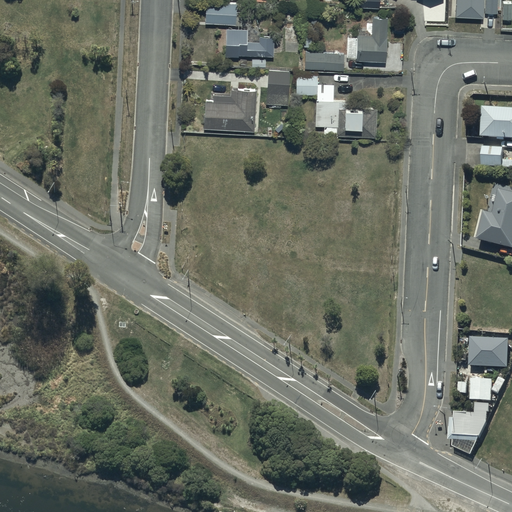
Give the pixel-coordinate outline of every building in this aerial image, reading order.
[(208,0),(206,23),(236,24),(237,2),(208,0)] [(456,0),(456,16),(484,17),(485,0),(456,0)] [(498,0),(486,0),(486,12),(498,12),(498,0)] [(373,18),(372,36),(358,35),(357,60),(387,61),(389,18),(373,18)] [(248,30),(227,29),(226,58),(240,58),(240,56),(273,57),(274,38),(260,37),(260,43),(248,43),(248,30)] [(312,34),(304,33),(304,48),(312,48),(312,34)] [(345,55),(305,53),(304,70),(344,72),(345,55)] [(269,71),(269,81),(266,80),(266,94),(267,94),(267,105),(287,106),(287,96),(289,96),(290,84),(293,84),(294,72),(269,71)] [(318,74),(296,74),(296,96),(317,96),(318,74)] [(239,89),(231,88),(231,96),(215,95),(215,103),(206,102),(205,130),(255,132),(256,91),(239,91),(239,89)] [(205,93),(197,90),(191,110),(199,112),(205,93)] [(349,102),(315,102),(315,127),(324,127),(324,137),(378,138),(378,109),(363,109),(363,107),(349,107),(349,102)] [(511,110),(482,110),(481,140),(511,140),(511,110)] [(503,149),(482,148),(481,169),(502,170),(503,149)] [(511,196),(502,193),(494,219),(487,217),(478,245),(511,255),(511,196)] [(508,340),(469,340),(469,368),(508,368),(508,340)] [(500,396),(507,382),(499,378),(493,393),(500,396)] [(490,381),(470,381),(470,403),(490,403),(490,381)] [(466,397),(466,387),(458,387),(458,397),(466,397)] [(455,414),(455,419),(450,419),(449,441),(478,442),(488,423),(488,414),(490,414),(490,405),(476,405),(476,415),(455,414)]
